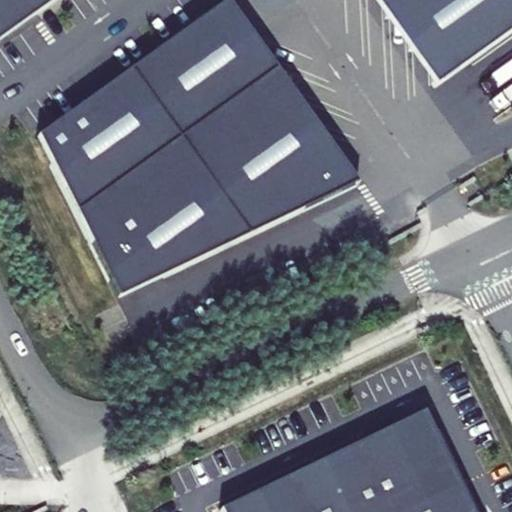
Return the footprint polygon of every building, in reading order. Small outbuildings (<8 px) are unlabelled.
[(27,0),(4,0),(0,3),(0,44),(38,15),(27,0)] [(0,0),(0,3),(4,0),(27,0),(38,15),(59,0),(0,0)] [(511,0),(383,0),(383,19),(406,20),(406,52),(431,52),(429,85),(433,90),(511,34),(511,0)] [(149,253),(163,279),(356,187),(333,155),(299,141),(309,123),(277,109),(286,89),(253,77),(262,57),(229,43),(239,24),(224,4),(36,141),(108,281),(149,253)] [(149,253),(108,281),(118,301),(163,279),(149,253)] [(468,511),(421,414),(219,511),(468,511)]
